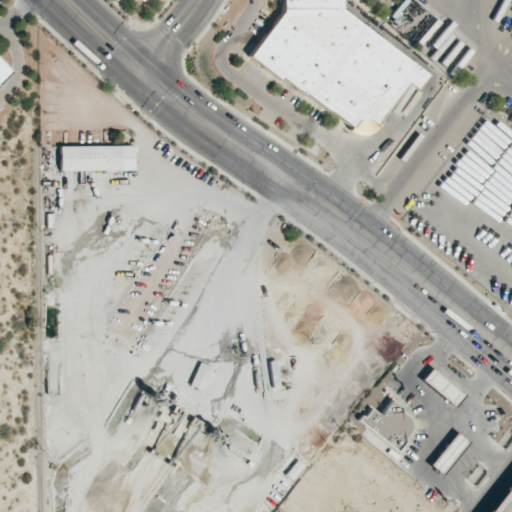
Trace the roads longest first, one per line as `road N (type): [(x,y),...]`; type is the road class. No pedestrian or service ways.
road 1 (secondary): [(45,0),(162,110),(353,247),(511,377)]
road 2 (secondary): [(511,340),(339,199),(176,88),(83,0)]
